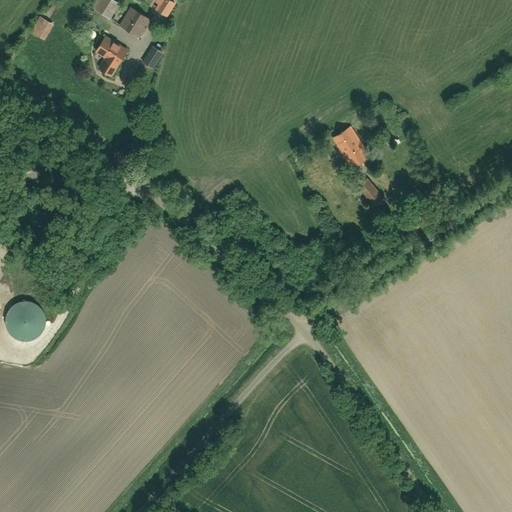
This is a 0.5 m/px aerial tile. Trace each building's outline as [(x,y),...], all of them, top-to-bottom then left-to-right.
[(115,0),(98,0),(94,8),(112,17),(119,2),(115,0)] [(179,2),(176,0),(160,0),(160,1),(162,3),(158,9),(171,17),(179,2)] [(134,8),(122,26),(140,37),(151,19),(134,8)] [(32,33),(48,39),(55,22),(39,16),(32,33)] [(120,44),(105,36),(96,53),(105,58),(99,67),(115,76),(123,62),(127,64),(133,54),(126,50),(128,46),(120,42),(120,44)] [(155,47),(145,63),(154,69),(164,53),(155,47)] [(350,128),(333,138),(351,169),(369,158),(350,128)] [(368,182),(360,188),(375,208),(383,202),(368,182)] [(434,210),(407,223),(411,233),(439,220),(434,210)] [(14,340),(49,333),(45,314),(30,317),(27,304),(7,308),(14,340)]
